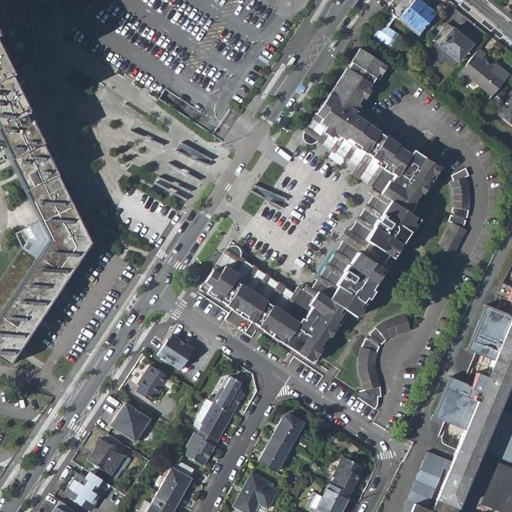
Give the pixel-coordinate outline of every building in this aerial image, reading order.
[(0,0),(0,99),(0,100),(16,93),(22,83),(27,73),(30,65),(32,56),(33,51),(33,42),(33,37),(32,33),(30,25),(29,22),(33,16),(41,4),(51,10),(57,0),(0,0)] [(386,12),(387,14),(394,19),(416,37),(433,16),(414,0),(399,0),(396,2),(392,5),(386,12)] [(33,16),(42,22),(46,16),(51,10),(41,4),(33,16)] [(385,16),(392,22),(394,19),(387,14),(385,16)] [(445,26),(431,42),(457,63),(470,47),(445,26)] [(349,64),(352,64),(353,62),(357,62),(356,58),(360,51),(358,50),(349,63),(349,64)] [(468,76),(492,97),(509,75),(495,63),(492,68),(482,60),(486,56),(478,50),(456,77),(463,83),(468,76)] [(220,297),(218,300),(231,309),(233,305),(247,315),(244,318),(250,322),(251,321),(258,325),(262,318),(267,322),(264,327),(279,336),(277,339),(283,344),(286,341),(297,348),(295,352),(306,359),(309,354),(315,357),(320,349),(318,348),(326,335),(328,337),(334,328),(332,327),(335,322),(332,320),(336,313),(340,308),(343,310),(354,317),(359,309),(357,307),(363,298),(366,299),(371,291),(369,289),(366,288),(375,274),(378,269),(373,265),(374,264),(379,254),(381,252),(387,256),(390,251),(396,243),(404,231),(406,233),(413,224),(410,222),(413,217),(409,213),(406,212),(415,198),(419,192),(422,194),(428,186),(425,184),(431,174),(433,176),(439,168),(417,153),(412,161),(395,149),(396,148),(383,139),(383,137),(377,133),(376,134),(350,117),(351,115),(353,112),(355,113),(358,107),(355,105),(360,98),(363,100),(368,92),(365,90),(376,74),(379,75),(385,68),(360,51),(356,58),(357,62),(353,62),(352,64),(349,64),(340,78),(345,81),(343,84),(340,84),(309,132),(351,160),(356,152),(361,156),(356,164),(363,168),(360,173),(378,186),(376,189),(381,193),(378,197),(389,204),(386,208),(381,205),(379,208),(375,206),(374,208),(371,207),(357,228),(360,231),(359,233),(361,235),(360,238),(363,240),(355,253),(351,251),(349,253),(346,251),(344,254),(341,253),(307,304),(299,299),(296,304),(289,299),(285,304),(282,303),(277,309),(272,306),(280,293),(228,258),(209,285),(207,288),(214,294),(220,297)] [(297,59),(293,56),(287,65),(289,66),(291,67),(297,59)] [(88,242),(16,93),(0,61),(0,137),(50,239),(37,258),(22,247),(0,279),(0,358),(6,363),(88,242)] [(272,306),(277,309),(282,303),(285,304),(289,299),(296,304),(299,299),(307,304),(341,253),(344,254),(346,251),(349,253),(351,251),(355,253),(363,240),(360,238),(361,235),(359,233),(360,231),(357,228),(371,207),(374,208),(375,206),(379,208),(381,205),(386,208),(389,204),(378,197),(381,193),(376,189),(378,186),(360,173),(363,168),(356,164),(361,156),(356,152),(351,160),(309,132),(340,84),(343,84),(345,81),(340,78),(349,64),(349,63),(301,135),(300,137),(300,139),(301,141),(301,143),(302,145),(304,145),(306,146),(309,146),(311,145),(313,143),(352,169),(348,176),(369,189),(366,194),(370,197),(346,232),(342,230),(336,239),(340,242),(309,288),(305,285),(300,292),(295,288),(291,294),(237,258),(242,249),(230,241),(202,281),(209,285),(228,258),(280,293),(272,306)] [(511,97),(498,115),(511,126),(511,97)] [(350,117),(376,134),(377,133),(377,131),(351,115),(350,117)] [(383,139),(396,148),(396,146),(397,145),(384,136),(383,137),(383,139)] [(395,149),(412,161),(417,153),(412,150),(409,155),(396,146),(396,148),(395,149)] [(452,207),(451,212),(465,218),(467,213),(468,208),(469,202),(469,196),(469,190),(468,183),(466,178),(469,176),(465,169),(450,175),(453,182),(450,184),(452,188),(452,193),(453,198),(453,202),(452,207)] [(425,184),(428,186),(433,176),(431,174),(425,184)] [(406,212),(409,213),(418,200),(415,198),(406,212)] [(450,223),(437,247),(451,254),(463,231),(460,229),(464,221),(450,215),(446,222),(450,223)] [(390,251),(393,253),(398,245),(396,243),(390,251)] [(374,264),(385,271),(391,261),(379,254),(374,264)] [(366,288),(369,289),(377,276),(375,274),(366,288)] [(434,502),(430,510),(435,511),(454,511),(510,379),(511,379),(511,286),(501,282),(495,297),(511,303),(511,313),(501,341),(497,340),(483,372),(475,375),(462,407),(472,411),(434,502)] [(357,307),(359,309),(366,299),(363,298),(357,307)] [(231,309),(244,318),(247,315),(233,305),(231,309)] [(369,328),(365,333),(377,340),(386,333),(394,329),(399,329),(403,328),(408,327),(402,312),(396,312),(391,313),(387,315),(383,317),(379,319),(374,323),(369,328)] [(257,326),(277,339),(279,336),(264,327),(267,322),(262,318),(258,325),(257,326)] [(164,338),(154,354),(178,369),(191,348),(169,334),(166,339),(164,338)] [(356,390),(353,395),(373,407),(376,403),(375,393),(379,393),(378,384),(376,379),(373,371),(373,366),(372,361),(373,356),(373,352),(375,348),(376,344),(363,338),(360,344),(357,354),(357,361),(357,367),(358,374),(362,390),(356,390)] [(283,344),(295,352),(297,348),(286,341),(283,344)] [(139,386),(135,392),(151,402),(168,377),(149,365),(135,384),(139,386)] [(216,398),(214,403),(231,412),(243,393),(240,390),(238,383),(240,380),(230,375),(222,387),(220,387),(214,397),(216,398)] [(198,409),(204,412),(211,401),(205,397),(198,409)] [(192,420),(189,424),(198,429),(216,439),(231,412),(214,403),(211,401),(204,412),(198,423),(192,420)] [(124,402),(109,425),(133,442),(148,418),(124,402)] [(280,419),(271,435),(273,436),(289,445),(301,423),(285,415),(282,420),(280,419)] [(511,424),(499,420),(486,451),(511,461),(511,459),(511,424)] [(201,465),(216,439),(198,429),(195,433),(192,431),(180,453),(201,465)] [(265,448),(257,461),(275,472),(289,445),(273,436),(266,449),(265,448)] [(101,440),(87,460),(112,476),(125,455),(101,440)] [(129,459),(125,455),(112,476),(116,479),(129,459)] [(334,478),(331,485),(348,493),(361,466),(341,456),(331,476),(334,478)] [(511,511),(511,467),(493,460),(478,498),(486,502),(511,511)] [(170,466),(156,490),(176,501),(183,488),(181,486),(187,475),(170,466)] [(78,474),(65,493),(88,508),(101,489),(96,486),(98,483),(108,490),(110,486),(89,472),(85,478),(78,474)] [(250,473),(238,495),(256,505),(266,510),(276,491),(267,486),(268,483),(250,473)] [(293,481),(300,485),(304,479),(297,475),(293,481)] [(318,511),(339,511),(348,493),(331,485),(328,483),(316,511),(318,511)] [(169,511),(176,501),(156,490),(144,511),(169,511)] [(243,511),(252,511),(256,505),(238,495),(232,506),(243,511)] [(430,510),(434,502),(433,502),(432,501),(429,501),(427,502),(425,503),(423,505),(422,506),(430,510)] [(511,511),(486,502),(481,511),(511,511)] [(435,511),(430,510),(422,506),(413,503),(408,511),(435,511)]
